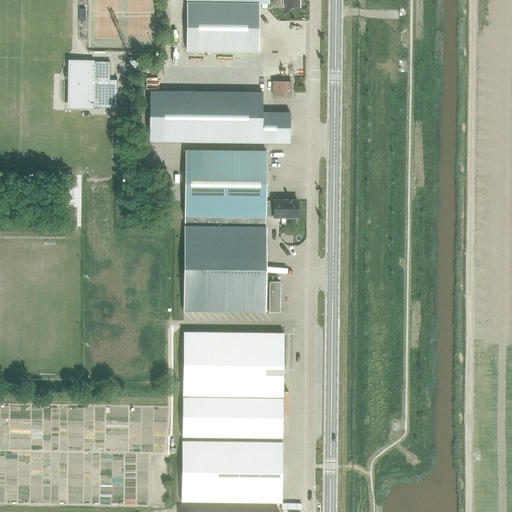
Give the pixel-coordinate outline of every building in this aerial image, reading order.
[(186,0),(187,4),(187,9),(258,9),(258,4),(266,4),(268,4),(267,0),(285,0),(285,9),(300,9),(300,8),(299,8),(299,0),(298,0),(186,0)] [(187,9),(187,52),(257,52),(258,9),(187,9)] [(70,62),(69,107),(88,107),(88,108),(116,109),(117,78),(116,78),(116,80),(109,80),(110,62),(89,62),(89,63),(88,63),(88,62),(88,63),(83,63),(83,62),(83,63),(70,62)] [(291,82),(279,82),(273,82),(273,96),(273,98),(273,99),(274,99),(275,99),(276,99),(277,99),(277,98),(277,96),(291,96),(291,82)] [(149,91),(149,142),(289,144),(290,113),(262,113),(262,93),(149,91)] [(184,150),(183,217),(184,217),(265,216),(265,202),(266,151),(184,150)] [(80,183),(79,225),(105,225),(105,214),(109,214),(109,199),(99,198),(99,184),(106,184),(106,170),(85,169),(85,183),(80,183)] [(265,202),(265,216),(273,216),(273,218),(280,218),(297,218),(297,201),(273,201),(273,202),(265,202)] [(183,227),(182,312),(183,312),(264,313),(264,312),(264,282),(265,227),(264,227),(265,216),(184,217),(184,227),(183,227)] [(264,282),(264,312),(268,312),(268,313),(279,313),(279,312),(280,282),(268,282),(264,282)] [(183,333),(182,437),(282,438),(283,334),(183,333)] [(181,442),(181,502),(281,503),(282,443),(181,442)]
